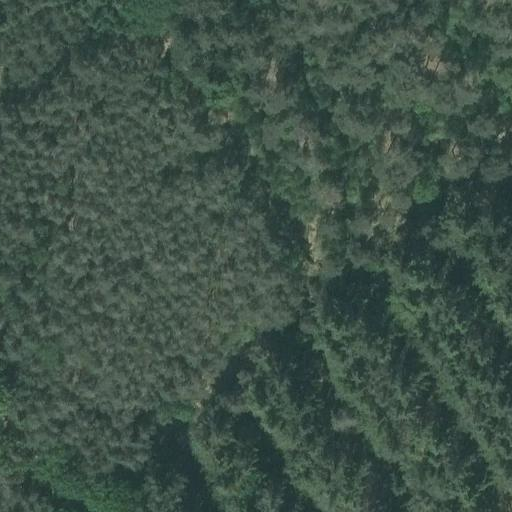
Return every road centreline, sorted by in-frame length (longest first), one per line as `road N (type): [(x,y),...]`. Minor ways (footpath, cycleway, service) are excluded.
road 1 (track): [(511,127),(324,270),(103,511)]
road 2 (track): [(138,0),(324,270)]
road 3 (track): [(71,511),(0,400)]
